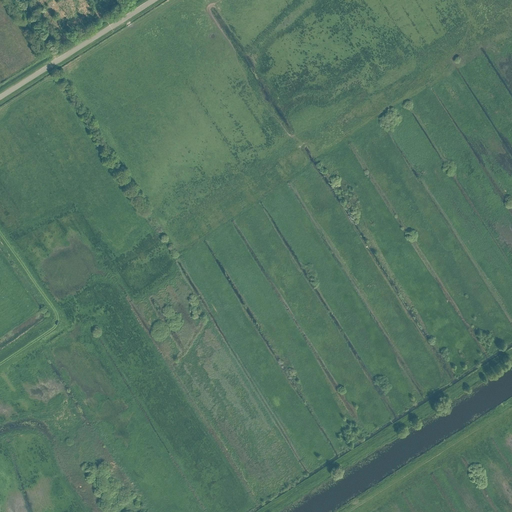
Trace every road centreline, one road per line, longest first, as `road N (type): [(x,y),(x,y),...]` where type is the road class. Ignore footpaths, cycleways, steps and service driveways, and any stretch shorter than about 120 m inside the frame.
road 1 (track): [(511,405),(347,511)]
road 2 (unclassified): [(153,0),(0,96)]
